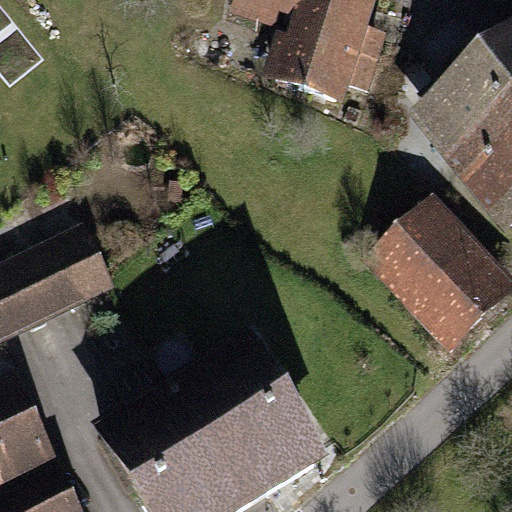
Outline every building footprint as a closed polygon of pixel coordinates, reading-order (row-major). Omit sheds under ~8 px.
[(239,0),(236,13),(273,25),(277,12),(297,19),(276,82),(337,101),(342,84),(368,93),(380,58),(353,50),(369,0),(239,0)] [(511,49),(426,118),(456,157),(497,125),(492,120),(511,104),(511,31),(505,37),(511,45),(511,49)] [(497,125),(456,157),(511,224),(511,222),(511,104),(492,120),(497,125)] [(392,219),(362,247),(454,346),(505,299),(436,225),(442,219),(435,211),(428,216),(427,214),(406,234),(392,219)] [(88,237),(51,256),(75,305),(113,287),(88,237)] [(51,256),(0,280),(0,334),(3,340),(75,305),(51,256)] [(246,352),(175,395),(245,509),(316,466),(246,352)] [(68,511),(12,391),(0,396),(0,511),(68,511)] [(175,395),(106,438),(151,511),(240,511),(245,509),(175,395)]
